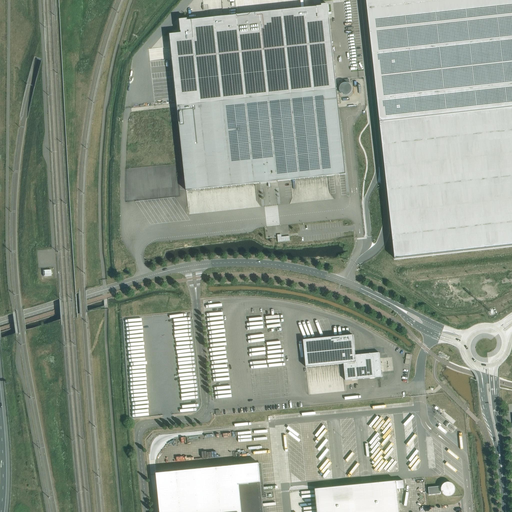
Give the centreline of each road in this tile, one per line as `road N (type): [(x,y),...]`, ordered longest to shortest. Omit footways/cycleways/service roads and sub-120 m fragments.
road 1 (unclassified): [(146,511),(140,427),(206,411),(197,304)]
road 2 (tertiary): [(0,322),(185,266)]
road 3 (tertiary): [(381,299),(302,269),(198,264)]
road 4 (unknown): [(370,111),(379,212),(374,238),(359,248)]
road 5 (tertiary): [(483,387),(503,511)]
